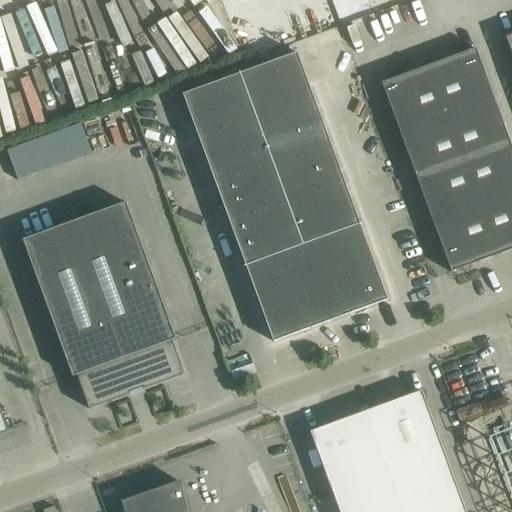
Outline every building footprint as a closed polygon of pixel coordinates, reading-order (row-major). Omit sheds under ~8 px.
[(511,148),(475,48),(381,83),(451,273),(511,250),(511,148)] [(244,268),(245,267),(273,342),(388,300),(360,225),(362,225),(361,223),(359,224),(297,53),(240,74),(240,72),(238,73),(239,74),(182,95),(245,265),(243,266),(244,268)] [(175,339),(126,204),(24,241),(73,376),(77,375),(89,408),(128,394),(128,392),(144,386),(145,389),(184,374),(172,340),(175,339)] [(310,432),(310,433),(339,511),(465,511),(421,391),(310,432)] [(121,503),(123,511),(186,511),(181,483),(179,483),(180,488),(121,503)]
